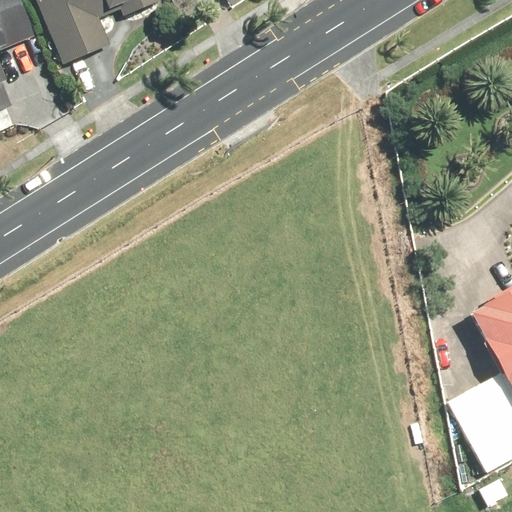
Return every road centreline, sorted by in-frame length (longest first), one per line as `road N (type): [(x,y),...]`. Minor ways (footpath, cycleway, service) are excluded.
road 1 (tertiary): [(0,235),(369,0)]
road 2 (unknown): [(511,201),(449,258),(441,285),(453,354)]
